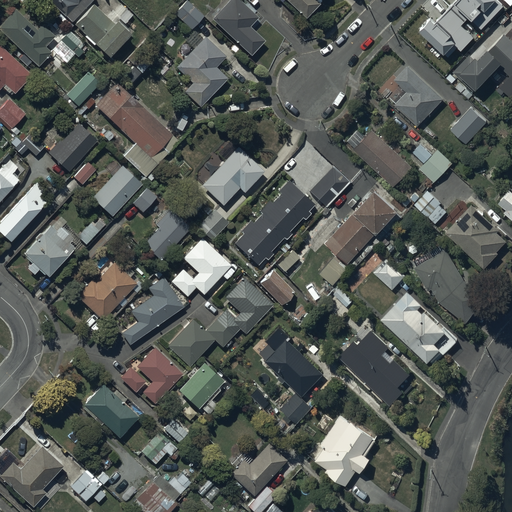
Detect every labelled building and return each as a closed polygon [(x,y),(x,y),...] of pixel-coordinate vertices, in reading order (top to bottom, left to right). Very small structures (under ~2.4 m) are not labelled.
[(90,0),(49,0),(71,21),(90,0)] [(203,15),(186,0),(185,0),(174,12),(191,28),(203,15)] [(228,0),(211,18),(250,54),(264,40),(249,26),(258,16),(240,0),(228,0)] [(287,0),(305,17),(319,3),(315,0),(287,0)] [(430,17),(418,30),(444,55),(454,44),(460,50),(472,37),(461,27),(470,18),(482,30),(503,7),(495,0),(455,0),(435,22),(430,17)] [(93,3),(75,23),(108,54),(129,32),(115,20),(113,22),(93,3)] [(160,6),(151,14),(158,21),(167,13),(160,6)] [(37,28),(15,8),(0,23),(0,29),(38,65),(50,52),(45,46),(55,35),(42,23),(37,28)] [(87,47),(69,30),(60,40),(78,56),(87,47)] [(511,40),(504,33),(489,49),(488,48),(478,59),(476,56),(474,59),(470,55),(454,71),(474,90),(476,88),(476,89),(499,65),(510,75),(500,85),(510,96),(511,93),(511,40)] [(226,56),(204,35),(175,65),(193,82),(184,91),(200,106),(227,77),(216,66),(226,56)] [(31,74),(0,44),(0,87),(4,83),(14,92),(31,74)] [(444,99),(408,65),(394,80),(407,92),(396,104),(418,125),(444,99)] [(99,82),(87,71),(66,94),(78,105),(99,82)] [(172,134),(116,82),(94,104),(150,157),(172,134)] [(24,113),(9,99),(0,107),(0,120),(10,129),(24,113)] [(486,121),(471,107),(451,129),(467,143),(486,121)] [(96,140),(78,123),(61,142),(59,140),(48,151),(68,170),(96,140)] [(372,128),(353,148),(393,186),(412,166),(372,128)] [(43,146),(29,133),(21,142),(35,155),(43,146)] [(425,160),(419,166),(434,179),(452,160),(437,146),(432,152),(420,141),(413,149),(425,160)] [(264,170),(237,146),(201,185),(222,204),(238,187),(244,192),(264,170)] [(17,167),(9,159),(0,169),(0,199),(19,179),(11,173),(17,167)] [(95,169),(88,162),(74,176),(81,184),(95,169)] [(141,183),(122,165),(92,197),(111,215),(141,183)] [(348,181),(332,167),(309,191),(325,206),(348,181)] [(315,204),(288,179),(278,191),(280,193),(272,202),(269,200),(259,210),(262,213),(253,223),(250,220),(240,230),(244,233),(235,243),(258,264),(265,257),(267,259),(272,254),(269,251),(283,237),(286,239),(291,233),(289,231),(302,217),(305,220),(311,213),(309,211),(315,204)] [(45,190),(37,182),(0,221),(0,230),(10,240),(45,201),(39,196),(45,190)] [(156,196),(146,187),(132,202),(142,212),(156,196)] [(375,189),(326,243),(348,263),(376,232),(377,234),(398,210),(375,189)] [(441,202),(428,190),(414,204),(436,223),(447,211),(439,204),(441,202)] [(511,218),(511,191),(509,190),(499,203),(507,209),(504,212),(511,218)] [(500,229),(472,204),(446,232),(485,267),(498,253),(497,251),(507,241),(497,232),(500,229)] [(189,228),(169,209),(155,224),(159,227),(144,243),(160,258),(189,228)] [(214,209),(197,226),(211,240),(228,222),(214,209)] [(100,229),(91,221),(77,236),(86,244),(100,229)] [(56,230),(50,224),(23,253),(32,261),(27,267),(34,273),(39,268),(48,276),(74,248),(69,242),(73,238),(60,226),(56,230)] [(230,265),(201,238),(183,258),(198,272),(193,278),(182,269),(171,281),(187,296),(196,287),(203,294),(230,265)] [(440,301),(466,322),(486,296),(464,279),(446,248),(414,267),(428,290),(432,288),(440,301)] [(333,254),(320,270),(333,281),(346,265),(333,254)] [(393,289),(406,275),(387,258),(374,272),(393,289)] [(136,283),(113,262),(95,281),(92,279),(76,295),(102,319),(136,283)] [(144,264),(135,273),(142,280),(151,271),(144,264)] [(272,266),(259,279),(280,302),(294,289),(272,266)] [(185,306),(163,276),(148,287),(153,295),(131,311),(138,321),(122,333),(130,344),(185,306)] [(273,304),(244,276),(224,297),(240,312),(235,318),(232,321),(240,328),(245,333),(273,304)] [(434,365),(456,341),(425,311),(422,313),(418,309),(422,305),(408,291),(381,319),(428,363),(430,361),(434,365)] [(225,309),(205,330),(215,339),(222,347),(240,328),(232,321),(235,318),(225,309)] [(205,330),(192,318),(167,345),(189,366),(215,339),(205,330)] [(398,386),(411,373),(395,358),(391,362),(383,354),(390,346),(372,329),(358,344),(354,340),(339,356),(391,405),(404,391),(398,386)] [(324,373),(287,338),(265,361),(281,376),(279,378),(283,382),(286,380),(303,396),(324,373)] [(183,373),(154,346),(136,366),(152,381),(142,392),(155,403),(183,373)] [(224,381),(204,362),(178,390),(198,408),(224,381)] [(145,381),(130,367),(120,377),(135,392),(145,381)] [(139,416),(103,383),(83,404),(119,437),(139,416)] [(253,390),(250,392),(264,406),(271,399),(257,385),(255,387),(255,386),(252,389),(253,390)] [(312,407),(296,393),(281,409),(297,424),(312,407)] [(375,437),(340,415),(321,444),(325,447),(316,461),(329,469),(327,472),(347,485),(357,470),(360,472),(369,459),(365,456),(375,440),(373,439),(375,437)] [(187,432),(172,419),(164,428),(178,441),(187,432)] [(177,448),(158,432),(141,451),(155,464),(166,452),(170,455),(177,448)] [(286,460),(268,443),(248,464),(243,460),(230,474),(254,496),(286,460)] [(64,466),(41,445),(20,469),(12,461),(0,473),(0,476),(33,506),(45,493),(41,490),(64,466)] [(102,484),(86,469),(70,486),(86,501),(102,484)] [(209,476),(196,489),(201,494),(213,481),(209,476)] [(165,511),(176,501),(152,479),(128,503),(137,511),(165,511)] [(260,511),(275,495),(266,486),(248,506),(255,511),(260,511)] [(284,511),(272,501),(263,511),(264,511),(284,511)]
